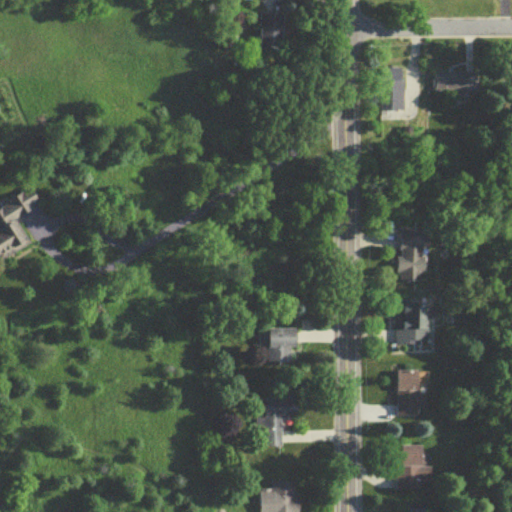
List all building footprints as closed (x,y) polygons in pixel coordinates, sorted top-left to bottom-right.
[(261,58),(285,58),(285,18),(261,17),(261,58)] [(402,73),(380,73),(380,124),(402,124),(402,73)] [(434,96),(464,96),(464,77),(434,77),(434,96)] [(0,266),(0,267),(31,248),(16,223),(41,208),(32,192),(0,211),(0,266)] [(399,236),(397,287),(423,288),(425,237),(399,236)] [(395,349),(427,349),(427,308),(395,308),(395,349)] [(290,352),(296,352),(296,333),(267,333),(267,369),(290,369),(290,352)] [(397,420),(420,420),(420,375),(397,375),(397,420)] [(263,423),(257,423),(256,450),(281,451),(282,424),(292,424),(292,405),(264,404),(263,423)] [(401,450),(401,470),(396,470),(396,485),(422,485),(422,450),(401,450)] [(260,495),(259,511),(296,511),(297,486),(271,486),(271,495),(260,495)]
